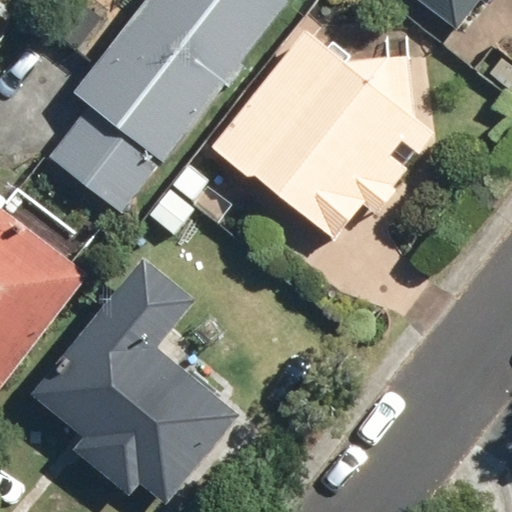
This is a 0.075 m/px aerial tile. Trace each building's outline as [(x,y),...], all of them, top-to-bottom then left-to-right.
[(48,160),(122,217),(286,6),(278,0),(146,0),(70,98),(87,111),(48,160)] [(409,0),(463,40),(492,0),(409,0)] [(436,138),(412,120),(406,59),(343,65),(303,33),(208,152),(328,247),(359,208),(372,218),(436,138)] [(0,398),(90,277),(0,210),(0,398)] [(141,260),(29,397),(80,439),(68,454),(129,503),(141,488),(166,508),(242,416),(162,351),(198,306),(141,260)]
